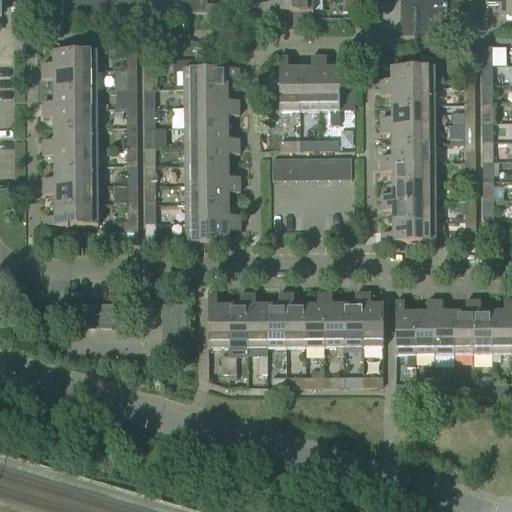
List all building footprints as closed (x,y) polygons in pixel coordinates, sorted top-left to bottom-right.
[(72,0),(61,0),(62,16),(73,16),(72,0)] [(83,0),(72,0),(73,16),(84,16),(83,0)] [(94,0),(83,0),(84,16),(95,16),(94,0)] [(105,0),(94,0),(95,16),(106,16),(105,0)] [(116,0),(105,0),(106,16),(117,16),(116,0)] [(127,0),(116,0),(117,16),(128,15),(127,0)] [(127,0),(128,15),(139,15),(138,0),(127,0)] [(149,0),(138,0),(139,15),(150,15),(149,0)] [(160,0),(149,0),(150,15),(161,15),(160,0)] [(171,0),(160,0),(161,15),(172,15),(171,0)] [(182,0),(171,0),(172,15),(183,15),(182,0)] [(193,0),(182,0),(183,15),(194,15),(193,0)] [(204,0),(193,0),(194,15),(205,14),(204,0)] [(268,0),(268,6),(257,6),(257,15),(312,14),(311,0),(268,0)] [(351,0),(348,0),(341,0),(341,14),(352,14),(351,0)] [(381,0),(382,31),(409,30),(409,38),(445,37),(444,0),(381,0)] [(504,0),(484,0),(484,7),(497,6),(497,17),(504,17),(504,0)] [(222,6),(205,6),(205,17),(222,17),(222,6)] [(490,49),(480,49),(480,63),(490,62),(490,49)] [(52,66),(41,66),(41,74),(96,73),(96,53),(52,53),(52,66)] [(135,59),(124,60),(124,73),(136,73),(135,59)] [(278,60),(278,114),(299,114),(298,70),(287,70),(287,60),(278,60)] [(310,70),(298,70),(299,114),(317,114),(317,60),(310,60),(310,70)] [(325,60),(317,60),(317,114),(352,114),(352,100),(338,100),(338,70),(325,70),(325,60)] [(190,62),(172,62),(172,92),(183,92),(227,91),(227,80),(237,80),(237,71),(190,71),(190,62)] [(379,82),(379,89),(434,89),(434,69),(421,69),(389,70),(390,82),(379,82)] [(96,73),(41,74),(41,82),(52,81),(52,93),(96,92),(96,73)] [(136,73),(124,73),(124,87),(136,87),(136,73)] [(153,73),(143,73),(143,87),(153,86),(153,73)] [(490,73),(480,74),(480,88),(491,88),(490,73)] [(473,75),(463,76),(463,89),(473,89),(473,75)] [(491,88),(480,88),(480,101),(491,101),(491,88)] [(379,89),(379,98),(389,98),(390,109),(434,108),(434,89),(379,89)] [(473,89),(463,89),(463,103),(473,103),(473,89)] [(227,91),(183,92),(183,111),(238,110),(237,102),(227,103),(227,91)] [(53,104),(42,105),(42,112),(96,112),(96,92),(52,93),(53,104)] [(136,98),(125,98),(125,111),(136,111),(136,98)] [(154,98),(143,98),(143,112),(154,112),(154,98)] [(390,120),(379,120),(379,128),(434,128),(434,108),(390,109),(390,120)] [(238,110),(183,111),(183,130),(227,130),(227,118),(238,118),(238,110)] [(136,111),(125,111),(125,126),(136,126),(136,111)] [(42,112),(42,120),(53,120),(53,131),(96,131),(96,112),(42,112)] [(154,112),(143,112),(143,126),(154,126),(154,112)] [(491,112),(481,112),(481,126),(491,126),(491,112)] [(473,113),(463,114),(463,127),(474,127),(473,113)] [(491,126),(481,126),(481,140),(491,140),(491,126)] [(474,127),(463,127),(463,142),(474,142),(474,127)] [(434,128),(379,128),(379,136),(390,136),(390,148),(434,147),(434,128)] [(227,130),(183,130),(183,150),(238,149),(238,141),(227,141),(227,130)] [(53,143),(42,143),(42,151),(97,150),(96,131),(53,131),(53,143)] [(154,136),(143,137),(144,150),(154,150),(154,136)] [(136,137),(125,137),(125,150),(136,150),(136,137)] [(278,144),(278,154),(293,154),(293,144),(278,144)] [(304,144),(304,154),(318,154),(318,144),(304,144)] [(318,144),(318,154),(332,154),(332,144),(318,144)] [(390,159),(379,159),(379,167),(434,166),(434,147),(390,148),(390,159)] [(238,149),(183,150),(184,169),(227,168),(227,157),(238,157),(238,149)] [(97,150),(42,151),(42,159),(53,158),(53,169),(97,169),(97,150)] [(136,150),(125,150),(125,164),(136,164),(136,150)] [(154,150),(144,150),(144,164),(154,164),(154,150)] [(491,151),(481,151),(481,165),(491,165),(491,151)] [(474,152),(463,153),(463,166),(474,166),(474,152)] [(305,162),(305,183),(316,183),(316,161),(305,162)] [(327,161),(316,161),(316,183),(327,183),(327,161)] [(327,161),(327,183),(338,183),(338,161),(327,161)] [(350,161),(338,161),(338,183),(350,183),(350,161)] [(271,162),(271,183),(283,183),(283,162),(271,162)] [(283,162),(283,183),(294,183),(294,162),(283,162)] [(305,162),(294,162),(294,183),(305,183),(305,162)] [(491,165),(481,165),(481,178),(492,178),(491,165)] [(434,166),(379,167),(379,174),(390,174),(390,186),(434,185),(434,166)] [(474,166),(463,166),(464,180),(474,180),(474,166)] [(227,168),(184,169),(184,188),(238,187),(238,179),(227,179),(227,168)] [(53,181),(42,181),(42,189),(97,188),(97,169),(53,169),(53,181)] [(136,175),(125,175),(125,188),(136,188),(136,175)] [(154,175),(144,175),(144,188),(154,188),(154,175)] [(390,197),(379,197),(379,205),(434,204),(434,185),(390,186),(390,197)] [(238,187),(184,188),(184,207),(228,207),(228,195),(239,195),(238,187)] [(97,188),(42,189),(42,197),(53,197),(53,208),(97,207),(97,188)] [(136,188),(125,188),(125,203),(136,203),(136,188)] [(154,188),(144,188),(144,203),(154,203),(154,188)] [(492,189),(481,189),(482,203),(492,203),(492,189)] [(118,191),(108,191),(109,208),(119,207),(118,191)] [(474,191),(464,191),(464,205),(474,204),(474,191)] [(492,203),(482,203),(482,217),(492,217),(492,203)] [(434,204),(379,205),(380,213),(390,213),(390,224),(434,224),(434,204)] [(474,204),(464,205),(464,244),(475,244),(475,230),(474,204)] [(43,220),(43,228),(97,228),(97,207),(53,208),(53,220),(43,220)] [(228,207),(184,207),(184,226),(239,226),(239,218),(228,218),(228,207)] [(126,225),(116,225),(116,239),(137,238),(136,213),(126,214),(126,225)] [(154,213),(144,213),(144,228),(154,227),(154,213)] [(390,236),(380,236),(380,245),(434,244),(434,224),(390,224),(390,236)] [(239,226),(184,226),(184,247),(228,246),(228,233),(239,233),(239,226)] [(154,227),(144,228),(144,241),(154,241),(154,227)] [(369,295),(362,296),(362,350),(382,350),(382,306),(369,307),(369,295)] [(277,307),(266,307),(266,351),(285,351),(285,296),(277,296),(277,307)] [(292,296),(285,296),(285,351),(304,351),(304,307),(292,307),(292,296)] [(316,307),(304,307),(304,351),(324,351),(323,296),(315,296),(316,307)] [(331,296),(323,296),(324,351),(335,351),(335,359),(343,359),(343,351),(342,307),(331,307),(331,296)] [(354,307),(342,307),(343,351),(362,350),(362,296),(354,296),(354,307)] [(216,297),(207,297),(207,351),(227,351),(227,307),(216,308),(216,297)] [(239,307),(227,307),(227,351),(247,351),(246,297),(239,297),(239,307)] [(254,297),(246,297),(247,351),(247,359),(256,359),(257,377),(266,377),(266,358),(266,351),(266,307),(254,308),(254,297)] [(441,303),(433,304),(434,358),(453,358),(452,314),(442,314),(441,303)] [(464,314),(452,314),(453,358),(472,358),(471,303),(463,303),(464,314)] [(479,303),(471,303),(472,358),(491,357),(491,314),(480,314),(479,303)] [(503,314),(491,314),(491,357),(511,357),(510,303),(503,303),(503,314)] [(403,304),(394,304),(394,358),(406,358),(406,370),(414,370),(414,358),(414,314),(403,315),(403,304)] [(425,314),(414,314),(414,358),(434,358),(433,304),(425,304),(425,314)] [(121,306),(73,307),(74,331),(121,330),(121,306)] [(185,307),(161,307),(161,354),(185,354),(185,307)] [(235,359),(220,359),(220,368),(235,368),(235,359)] [(235,368),(220,368),(220,377),(235,377),(235,368)] [(285,381),(271,382),(271,392),(285,392),(285,381)] [(299,381),(285,381),(285,392),(299,392),(299,381)] [(324,381),(309,381),(310,391),(324,391),(324,381)] [(324,381),(324,391),(337,391),(337,381),(324,381)] [(362,381),(348,381),(348,391),(362,391),(362,381)] [(376,381),(362,381),(362,391),(376,391),(376,381)] [(510,387),(496,387),(497,398),(510,397),(510,387)] [(394,388),(394,399),(408,399),(408,388),(394,388)] [(435,388),(420,388),(420,398),(434,398),(435,388)] [(435,388),(434,398),(448,398),(448,388),(435,388)] [(458,388),(458,398),(473,398),(473,388),(458,388)] [(486,388),(473,388),(473,398),(486,398),(486,388)]
